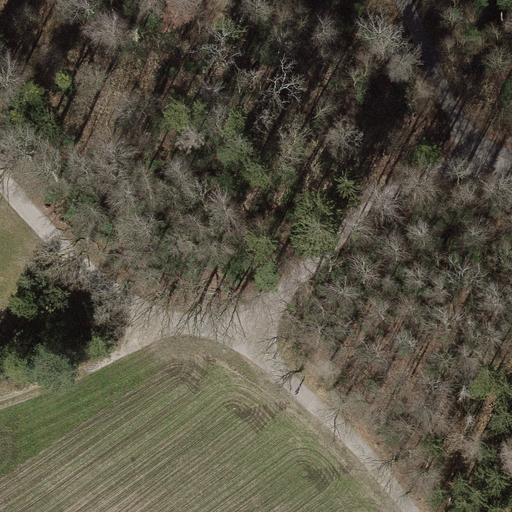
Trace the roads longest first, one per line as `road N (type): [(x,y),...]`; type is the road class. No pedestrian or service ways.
road 1 (track): [(0,187),(58,251),(133,305),(242,340),(415,481),(433,511)]
road 2 (track): [(242,340),(373,204),(478,159)]
road 3 (unclassified): [(403,0),(478,159),(511,159)]
road 4 (track): [(164,317),(72,377),(0,402)]
